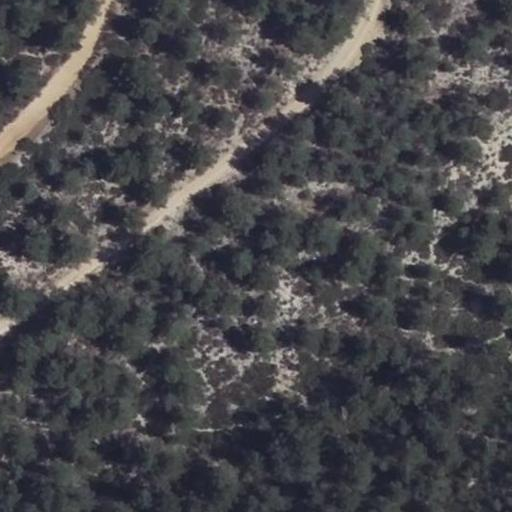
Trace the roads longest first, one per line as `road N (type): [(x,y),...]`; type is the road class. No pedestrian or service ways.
road 1 (track): [(367,0),(335,64),(291,108),(0,330)]
road 2 (track): [(0,142),(51,87),(97,20),(101,0)]
